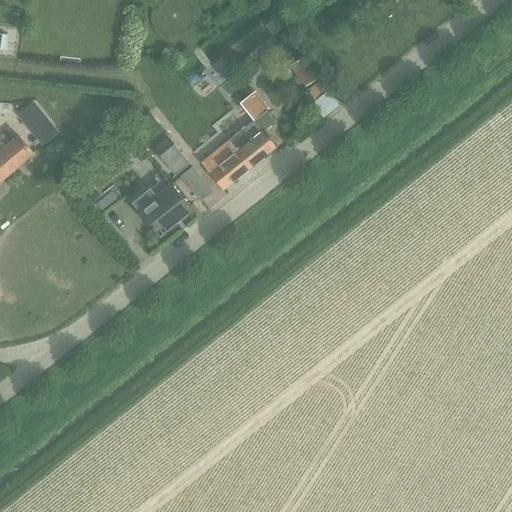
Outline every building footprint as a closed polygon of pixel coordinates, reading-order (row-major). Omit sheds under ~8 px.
[(18,45),(19,35),(2,34),(1,44),(18,45)] [(306,87),(320,76),(305,55),(290,66),(306,87)] [(307,90),(315,100),(330,88),(322,78),(307,90)] [(336,102),(346,117),(362,107),(352,91),(336,102)] [(231,122),(240,115),(227,99),(218,106),(231,122)] [(33,103),(18,116),(42,146),(58,133),(33,103)] [(247,171),(276,148),(262,131),(274,121),(266,112),(226,144),(247,171)] [(9,143),(2,134),(0,135),(0,163),(8,173),(33,153),(18,136),(9,143)] [(134,134),(111,153),(119,163),(142,145),(134,134)] [(223,190),(247,171),(226,144),(202,164),(223,190)] [(175,176),(190,164),(174,145),(160,157),(175,176)] [(0,180),(8,173),(0,163),(0,180)] [(202,202),(213,192),(192,167),(181,176),(202,202)] [(165,177),(134,202),(139,209),(151,224),(150,225),(152,228),(154,227),(157,231),(178,213),(181,217),(191,210),(165,177)] [(0,226),(14,220),(10,211),(0,215),(0,226)]
